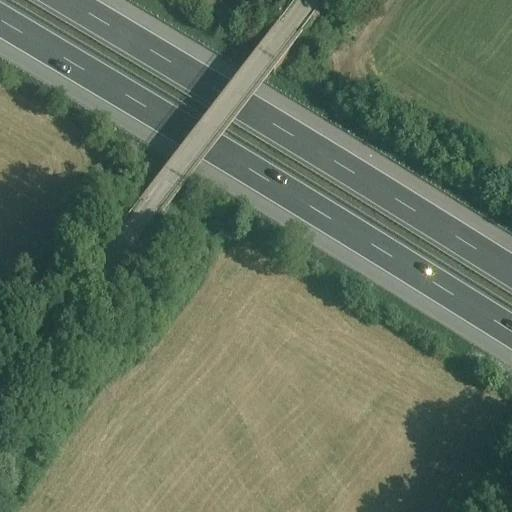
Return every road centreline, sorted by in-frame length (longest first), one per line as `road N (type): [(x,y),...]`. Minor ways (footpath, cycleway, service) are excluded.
road 1 (motorway): [(0,17),(511,333)]
road 2 (unclassified): [(320,0),(0,398)]
road 3 (motorway): [(511,267),(77,0)]
